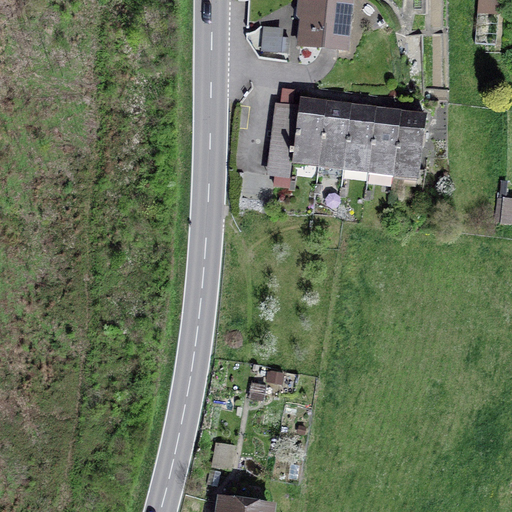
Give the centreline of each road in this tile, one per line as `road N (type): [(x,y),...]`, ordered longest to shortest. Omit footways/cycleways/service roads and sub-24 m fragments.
road 1 (secondary): [(213,0),(207,285),(165,511)]
road 2 (track): [(97,0),(89,310),(65,511)]
